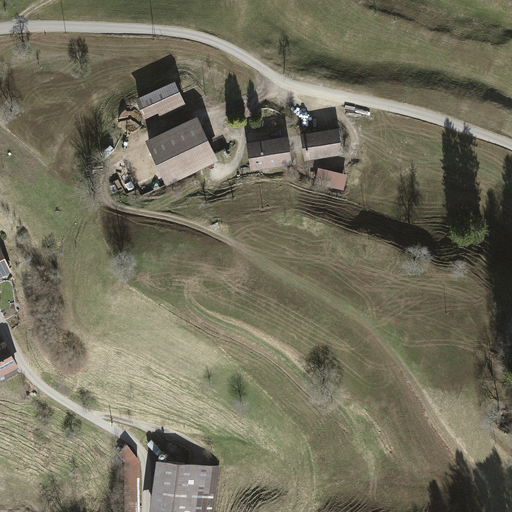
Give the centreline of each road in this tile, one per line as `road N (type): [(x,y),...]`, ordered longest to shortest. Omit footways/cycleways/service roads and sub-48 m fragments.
road 1 (unclassified): [(0,29),(187,34),(296,87),(430,116),(511,145)]
road 2 (track): [(486,511),(471,468),(364,323),(197,225),(109,205)]
road 3 (track): [(0,320),(39,385),(142,451),(145,511)]
road 4 (track): [(199,454),(160,428),(83,413)]
